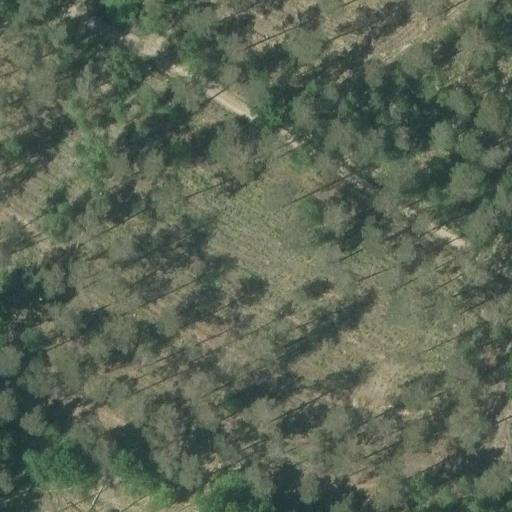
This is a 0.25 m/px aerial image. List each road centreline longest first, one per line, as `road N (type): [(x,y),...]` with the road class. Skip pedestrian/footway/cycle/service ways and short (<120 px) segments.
road 1 (track): [(166,73),(511,278)]
road 2 (track): [(0,370),(166,73)]
road 3 (track): [(48,0),(166,73)]
